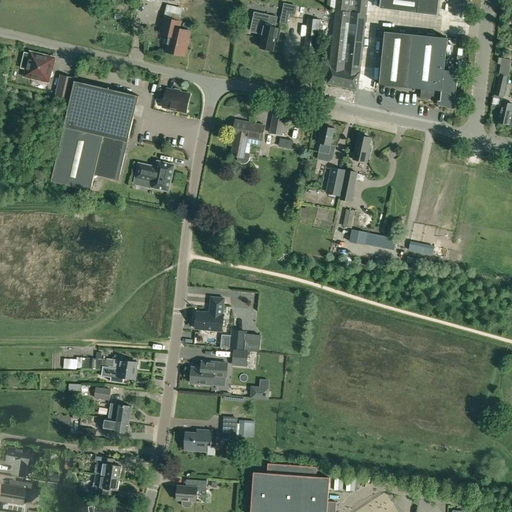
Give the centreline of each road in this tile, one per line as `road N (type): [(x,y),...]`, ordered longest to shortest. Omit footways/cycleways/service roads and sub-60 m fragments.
road 1 (residential): [(146,511),(215,82)]
road 2 (residential): [(473,137),(215,82)]
road 3 (residential): [(215,82),(0,32)]
road 4 (unclassified): [(473,137),(487,0)]
